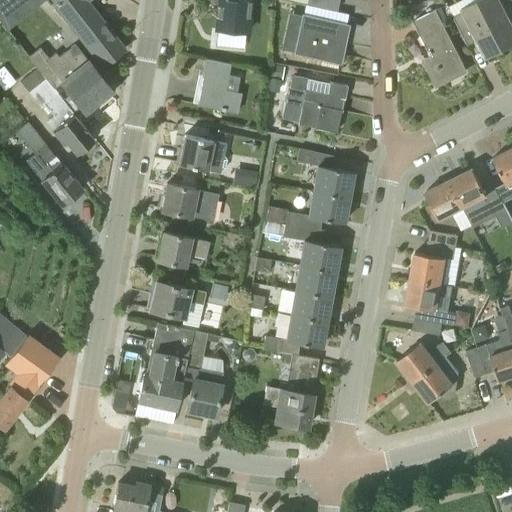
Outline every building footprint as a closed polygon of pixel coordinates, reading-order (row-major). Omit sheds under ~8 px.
[(0,0),(0,22),(6,30),(42,0),(0,0)] [(46,0),(50,5),(53,3),(102,66),(123,50),(84,1),(85,0),(46,0)] [(218,0),(215,29),(235,31),(246,32),(249,0),(218,0)] [(336,10),(338,0),(306,0),(306,4),(336,10)] [(468,45),(478,40),(486,55),(511,42),(511,30),(496,0),(484,0),(453,16),(468,45)] [(442,7),(431,12),(413,21),(432,58),(426,62),(425,60),(424,60),(437,86),(465,71),(440,22),(447,18),(442,7)] [(302,16),(298,35),(294,53),(339,63),(345,35),(344,35),(346,26),(302,16)] [(28,57),(39,71),(46,80),(78,120),(78,119),(74,115),(81,109),(85,114),(112,92),(99,77),(74,45),(58,58),(55,54),(48,59),(39,48),(28,57)] [(229,63),(224,62),(205,58),(201,77),(202,77),(197,104),(236,112),(240,93),(223,90),(229,63)] [(30,93),(41,106),(43,105),(53,117),(46,122),(53,130),(51,132),(62,145),(65,143),(74,153),(83,146),(86,146),(90,143),(90,140),(93,138),(78,120),(46,80),(30,93)] [(346,86),(330,82),(327,94),(302,89),(295,124),(335,132),(340,111),(341,111),(346,86)] [(225,143),(204,139),(184,135),(178,164),(219,173),(219,171),(224,168),(226,160),(223,155),(225,143)] [(25,161),(48,190),(61,205),(64,203),(65,205),(72,198),(71,197),(81,189),(45,145),(25,161)] [(511,147),(493,157),(507,185),(511,181),(511,147)] [(313,152),(298,148),(295,161),(310,164),(313,152)] [(317,165),(312,191),(347,197),(352,172),(317,165)] [(502,227),(511,222),(511,219),(500,197),(490,202),(472,167),(449,179),(463,207),(467,215),(490,204),(502,227)] [(463,207),(449,179),(425,191),(439,219),(463,207)] [(217,193),(186,187),(166,183),(161,210),(205,220),(209,201),(215,202),(217,193)] [(312,191),(307,216),(320,218),(343,223),(347,197),(312,191)] [(286,212),(284,224),(299,227),(301,214),(286,212)] [(297,239),(299,227),(284,224),(282,236),(297,239)] [(430,230),(428,242),(456,247),(458,235),(430,230)] [(191,238),(181,236),(162,232),(156,260),(185,266),(187,254),(205,258),(208,241),(191,238)] [(339,246),(316,242),(303,240),(299,265),(334,272),(339,246)] [(428,242),(426,254),(415,252),(410,278),(441,283),(446,257),(453,259),(456,247),(428,242)] [(255,257),(253,270),(268,273),(270,260),(255,257)] [(330,296),(334,272),(299,265),(294,290),(330,296)] [(416,306),(414,318),(442,323),(453,325),(456,313),(448,311),(451,294),(439,292),(441,283),(410,278),(406,304),(416,306)] [(212,280),(209,298),(226,301),(230,283),(212,280)] [(205,292),(175,285),(155,281),(149,310),(168,314),(183,317),(181,325),(196,328),(205,292)] [(325,321),(330,296),(294,290),(290,315),(325,321)] [(249,294),(247,307),(261,310),(264,297),(249,294)] [(503,314),(511,342),(511,308),(511,306),(502,310),(503,314)] [(488,344),(478,347),(486,374),(495,371),(499,380),(511,376),(511,342),(503,314),(494,317),(501,339),(504,349),(491,353),(488,344)] [(290,315),(285,340),(298,342),(320,347),(325,321),(290,315)] [(442,323),(414,318),(412,330),(440,335),(442,323)] [(192,330),(176,327),(157,322),(152,343),(154,343),(150,362),(148,362),(184,370),(192,330)] [(182,376),(192,378),(185,410),(213,416),(220,384),(222,373),(199,368),(206,333),(192,330),(184,370),(182,376)] [(6,360),(19,371),(36,385),(57,358),(26,334),(6,360)] [(264,336),(262,349),(277,352),(279,339),(264,336)] [(397,360),(413,381),(451,352),(443,341),(430,351),(422,341),(397,360)] [(466,351),(472,368),(475,377),(486,374),(478,347),(466,351)] [(0,426),(2,428),(26,398),(36,385),(19,371),(9,384),(0,394),(0,351),(2,350),(0,348),(0,426)] [(451,352),(413,381),(429,402),(438,396),(450,397),(454,393),(458,372),(446,357),(451,352)] [(310,394),(314,374),(316,374),(318,359),(296,355),(289,354),(286,369),(294,371),(291,391),(277,388),(277,389),(265,387),(262,403),(277,406),(274,422),(306,427),(312,395),(310,394)] [(175,408),(182,376),(184,370),(148,362),(148,363),(150,363),(147,375),(143,374),(137,400),(175,408)] [(112,508),(132,511),(142,511),(146,497),(160,500),(162,488),(148,485),(135,482),(134,486),(117,482),(112,508)] [(226,511),(242,511),(244,505),(228,502),(226,511)]
